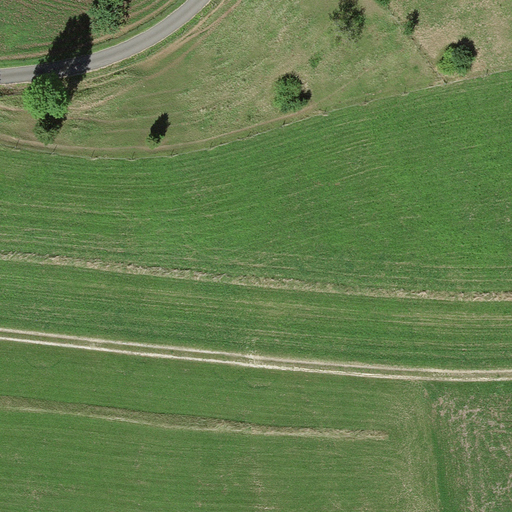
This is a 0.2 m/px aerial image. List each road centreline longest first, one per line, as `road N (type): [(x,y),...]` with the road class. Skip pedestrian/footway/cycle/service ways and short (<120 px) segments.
road 1 (track): [(0,337),(365,373),(511,376)]
road 2 (track): [(196,0),(143,41),(105,57),(0,77)]
